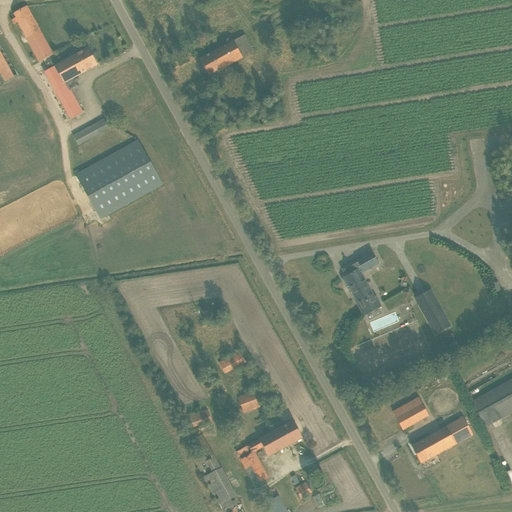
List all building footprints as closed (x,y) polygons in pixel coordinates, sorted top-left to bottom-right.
[(97,65),(88,48),(54,67),(49,57),(52,55),(26,7),(13,14),(15,18),(11,20),(13,24),(18,22),(39,62),(43,60),(48,70),(44,72),(70,120),(82,113),(70,90),(77,86),(73,78),(97,65)] [(244,35),(200,60),(209,76),(253,52),(244,35)] [(0,82),(11,78),(0,50),(0,82)] [(248,82),(233,91),(239,102),(254,93),(248,82)] [(277,94),(272,85),(268,87),(273,96),(277,94)] [(110,128),(105,119),(73,136),(78,146),(110,128)] [(100,219),(163,185),(138,141),(76,175),(100,219)] [(364,316),(381,306),(376,297),(374,298),(360,274),(378,264),(372,253),(342,269),(346,277),(342,279),(347,287),(349,286),(360,306),(359,306),(364,316)] [(435,336),(451,327),(431,290),(414,299),(435,336)] [(219,363),(225,374),(246,363),(240,351),(219,363)] [(237,391),(247,385),(244,379),(233,385),(237,391)] [(511,412),(511,379),(471,402),(485,427),(511,412)] [(238,398),(243,413),(266,404),(261,390),(238,398)] [(428,415),(419,398),(393,412),(403,430),(428,415)] [(207,409),(185,418),(190,429),(211,421),(207,409)] [(412,446),(421,463),(472,434),(463,418),(412,446)] [(268,456),(302,438),(293,421),(236,452),(255,486),(268,479),(254,452),(263,447),(268,456)] [(198,463),(220,511),(224,511),(238,506),(207,439),(198,443),(206,459),(198,463)] [(296,489),(300,498),(312,492),(307,483),(296,489)] [(286,511),(278,496),(266,503),(270,511),(286,511)]
